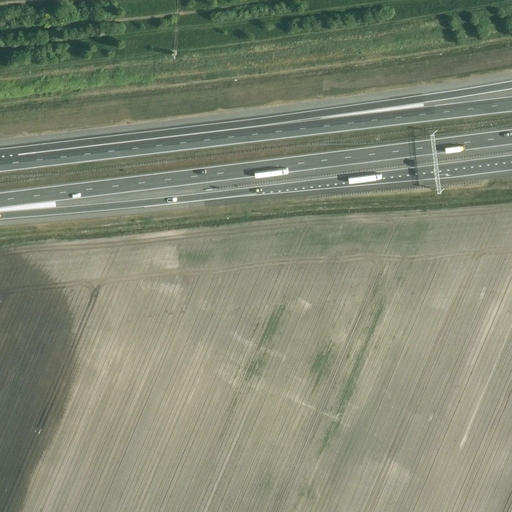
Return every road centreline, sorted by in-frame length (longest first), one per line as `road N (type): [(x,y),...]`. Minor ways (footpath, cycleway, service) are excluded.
road 1 (motorway): [(0,200),(511,136)]
road 2 (motorway): [(0,213),(195,199),(511,158)]
road 3 (track): [(0,49),(427,0)]
road 4 (motorway): [(511,85),(245,135)]
road 5 (motorway): [(511,105),(245,135)]
road 6 (motorway): [(245,135),(0,164)]
